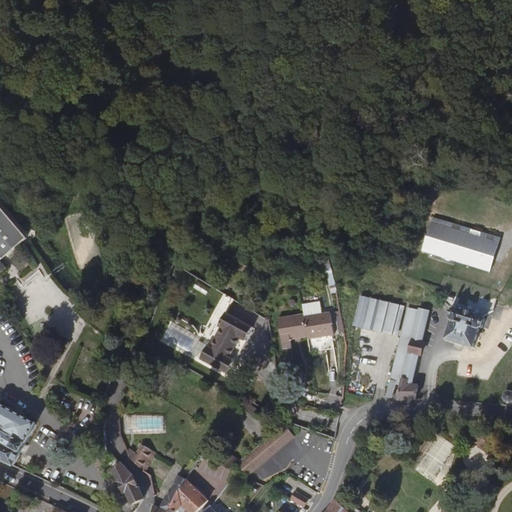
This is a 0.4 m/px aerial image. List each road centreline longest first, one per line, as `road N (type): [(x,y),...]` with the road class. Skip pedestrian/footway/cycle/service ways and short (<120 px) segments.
road 1 (unclassified): [(317,511),(331,495),(348,433),(382,402),(511,409)]
road 2 (residential): [(144,511),(147,486),(111,430),(122,382)]
